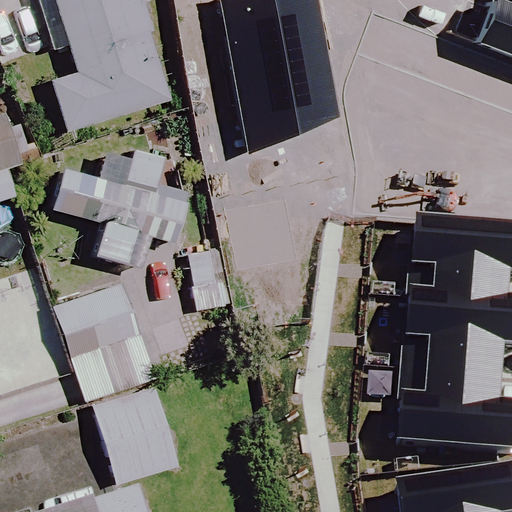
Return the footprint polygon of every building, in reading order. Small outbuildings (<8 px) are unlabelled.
[(161,105),(128,0),(44,0),(70,77),(42,86),(58,137),(161,105)] [(155,161),(125,154),(118,189),(51,174),(43,214),(94,225),(86,262),(134,272),(141,241),(169,247),(180,195),(149,189),(155,161)] [(212,256),(179,260),(185,307),(218,303),(212,256)] [(146,379),(113,288),(45,311),(77,403),(146,379)] [(170,470),(146,393),(84,411),(108,489),(170,470)] [(139,511),(133,492),(67,511),(139,511)]
